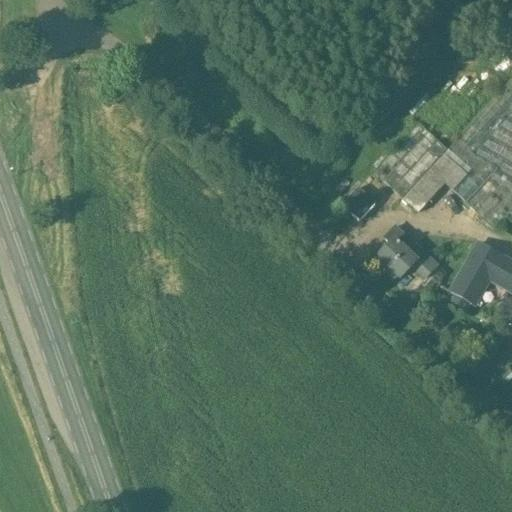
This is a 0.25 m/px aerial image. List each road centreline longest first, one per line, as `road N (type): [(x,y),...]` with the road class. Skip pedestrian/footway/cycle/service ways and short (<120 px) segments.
road 1 (unclassified): [(68,26),(121,54),(403,323)]
road 2 (primary): [(106,511),(0,205)]
